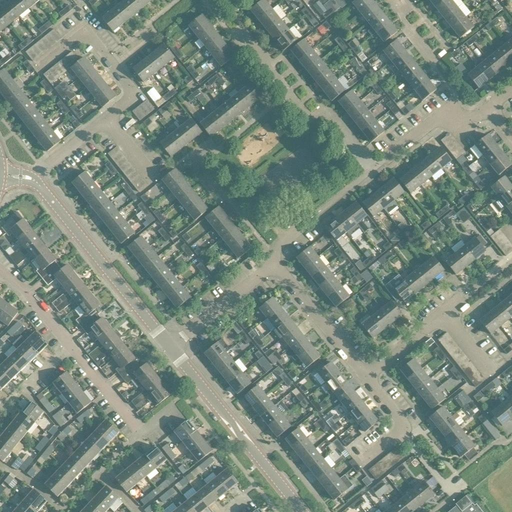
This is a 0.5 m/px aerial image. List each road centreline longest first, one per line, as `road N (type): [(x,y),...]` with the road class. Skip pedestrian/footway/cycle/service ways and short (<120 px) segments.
road 1 (residential): [(272,263),(282,241),(439,116),(472,120),(489,107)]
road 2 (tertiary): [(169,348),(35,181)]
road 3 (tertiary): [(302,511),(169,348)]
road 4 (residential): [(107,120),(128,103),(129,90),(85,33),(38,70)]
road 5 (residential): [(366,375),(448,317),(492,370)]
road 6 (residential): [(176,408),(142,435),(71,347)]
road 7 (residential): [(366,375),(272,263)]
road 8 (residential): [(169,348),(272,263)]
